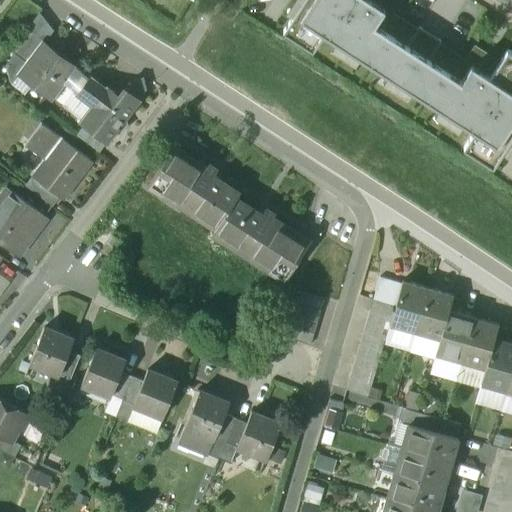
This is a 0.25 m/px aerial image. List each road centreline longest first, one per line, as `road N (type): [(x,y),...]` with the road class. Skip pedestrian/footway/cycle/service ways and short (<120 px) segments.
road 1 (residential): [(45,273),(322,390)]
road 2 (residential): [(179,88),(377,216)]
road 3 (residential): [(45,273),(179,88)]
road 4 (residential): [(48,0),(179,88)]
